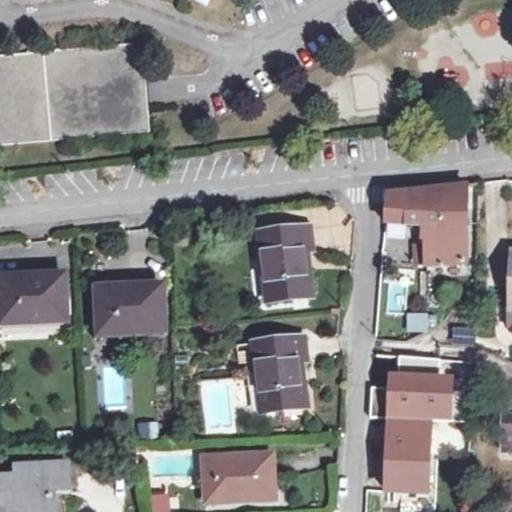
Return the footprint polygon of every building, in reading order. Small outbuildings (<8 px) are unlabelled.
[(0,146),(153,133),(145,44),(0,56),(0,146)] [(511,62),(489,69),(494,87),(511,81),(511,62)] [(389,196),(386,225),(426,227),(425,238),(426,238),(426,248),(419,248),(419,265),(429,265),(429,244),(467,243),(468,186),(389,196)] [(271,302),(315,297),(312,274),(311,274),(308,250),(316,249),(314,229),(263,235),(271,302)] [(467,266),(467,243),(429,244),(429,265),(429,267),(467,266)] [(4,322),(37,320),(37,324),(71,322),(68,276),(2,279),(4,322)] [(103,330),(135,329),(135,333),(168,331),(165,285),(101,289),(103,330)] [(430,318),(414,318),(414,334),(430,334),(430,318)] [(266,414),(309,408),(306,385),(303,385),(300,363),(310,361),(307,339),(257,346),(266,414)] [(401,380),(406,380),(405,389),(438,391),(440,364),(402,361),(401,380)] [(123,368),(106,367),(104,382),(122,384),(123,368)] [(390,490),(398,490),(397,511),(421,511),(438,511),(442,459),(433,458),(433,437),(425,436),(426,421),(394,419),(390,490)] [(209,502),(278,498),(276,456),(206,460),(209,502)] [(0,511),(57,511),(56,483),(71,482),(70,461),(20,464),(21,475),(0,476),(0,511)] [(152,511),(169,511),(168,493),(151,494),(152,511)]
